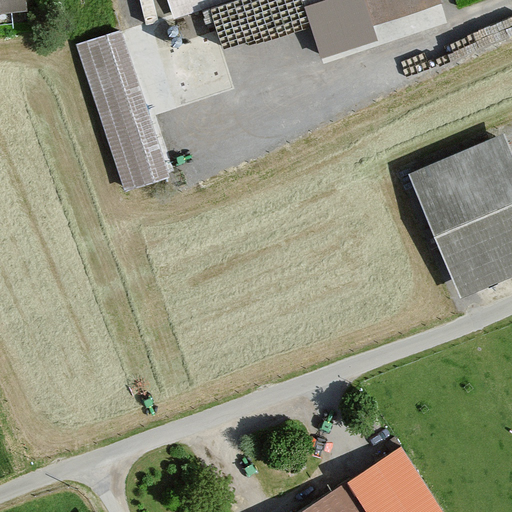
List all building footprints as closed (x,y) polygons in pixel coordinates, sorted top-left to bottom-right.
[(27,0),(0,0),(0,24),(29,22),(27,0)] [(164,0),(171,20),(234,0),(164,0)] [(300,0),(320,61),(376,43),(372,31),(362,0),(300,0)] [(362,0),(372,31),(442,8),(439,0),(362,0)] [(121,38),(77,52),(123,196),(167,182),(121,38)] [(511,151),(506,137),(407,176),(458,304),(511,282),(511,151)] [(437,511),(399,453),(307,511),(437,511)]
